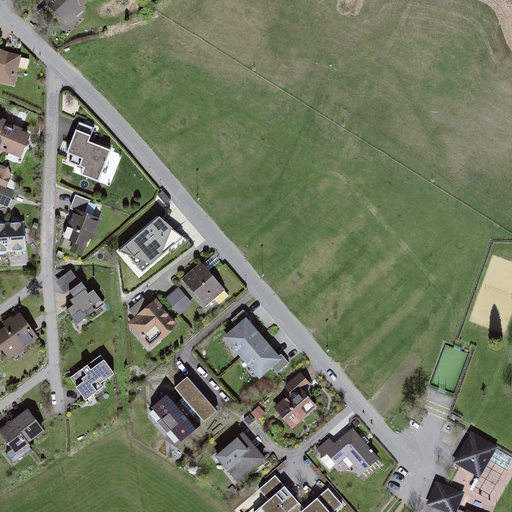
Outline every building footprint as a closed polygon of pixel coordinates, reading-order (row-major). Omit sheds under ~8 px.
[(84,10),(95,0),(47,0),(43,4),(66,30),(86,14),(84,10)] [(26,60),(0,49),(0,82),(15,88),(26,60)] [(11,116),(0,111),(0,144),(27,155),(35,134),(8,124),(11,116)] [(94,127),(80,120),(71,140),(65,138),(62,147),(67,149),(66,152),(73,156),(71,161),(84,167),(82,174),(98,182),(111,149),(89,141),(94,127)] [(11,175),(0,170),(0,203),(12,209),(17,194),(6,190),(11,175)] [(86,257),(103,207),(77,198),(59,247),(86,257)] [(164,232),(155,221),(130,243),(147,265),(169,245),(160,235),(164,232)] [(24,225),(0,226),(0,255),(26,254),(24,225)] [(233,299),(202,265),(182,282),(210,315),(233,299)] [(108,313),(74,272),(58,283),(73,302),(69,305),(73,310),(67,315),(81,332),(108,313)] [(168,301),(182,317),(194,306),(180,290),(168,301)] [(181,326),(160,301),(130,325),(152,352),(181,326)] [(38,341),(20,317),(0,333),(0,351),(9,363),(38,341)] [(224,342),(259,383),(283,363),(246,323),(224,342)] [(117,379),(100,357),(68,382),(85,407),(108,390),(106,387),(117,379)] [(291,398),(275,411),(292,433),(318,413),(303,395),(310,391),(300,377),(285,390),(291,398)] [(175,393),(203,425),(215,415),(187,383),(175,393)] [(152,410),(182,444),(201,428),(170,394),(152,410)] [(45,435),(28,413),(0,432),(0,436),(20,464),(32,455),(27,448),(45,435)] [(381,462),(354,431),(320,459),(331,472),(348,459),(365,476),(381,462)] [(265,463),(242,436),(213,459),(236,486),(265,463)] [(495,448),(473,437),(461,463),(459,468),(481,478),(495,448)] [(339,511),(346,506),(330,488),(305,511),(275,477),(256,493),(265,504),(256,511),(339,511)] [(456,511),(464,494),(439,484),(436,489),(430,506),(446,511),(456,511)]
